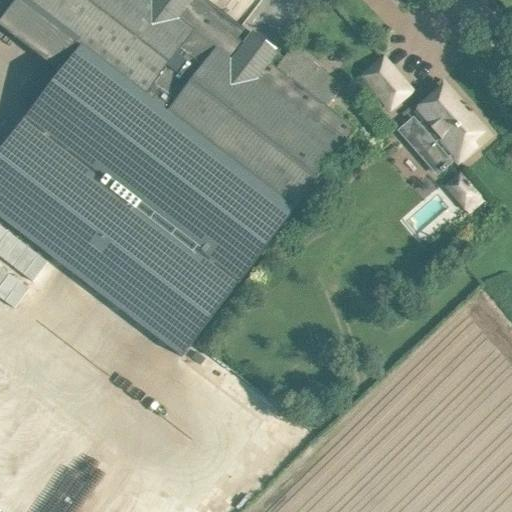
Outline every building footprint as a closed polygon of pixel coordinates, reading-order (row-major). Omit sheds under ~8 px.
[(0,27),(60,73),(0,151),(0,217),(183,357),(319,179),(334,159),(356,130),(328,109),(277,69),(271,65),(279,53),(209,0),(16,0),(0,22),(0,27)] [(385,56),(360,78),(391,114),(416,92),(385,56)] [(424,126),(407,141),(437,177),(454,163),(457,167),(481,147),(476,142),(484,135),(479,130),(481,128),(473,118),(470,120),(441,86),(412,112),(415,116),(424,126)] [(28,88),(18,101),(28,109),(38,96),(28,88)] [(0,226),(0,256),(33,282),(48,263),(0,226)] [(0,267),(0,298),(5,301),(19,282),(0,267)] [(0,511),(155,511),(33,419),(0,461),(0,511)]
